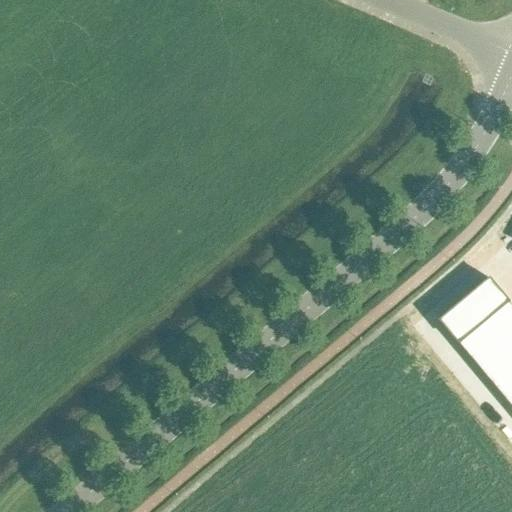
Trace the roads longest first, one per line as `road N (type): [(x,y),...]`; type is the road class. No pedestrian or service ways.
road 1 (unclassified): [(69,511),(420,214),(478,145),(511,79)]
road 2 (residential): [(511,55),(377,0)]
